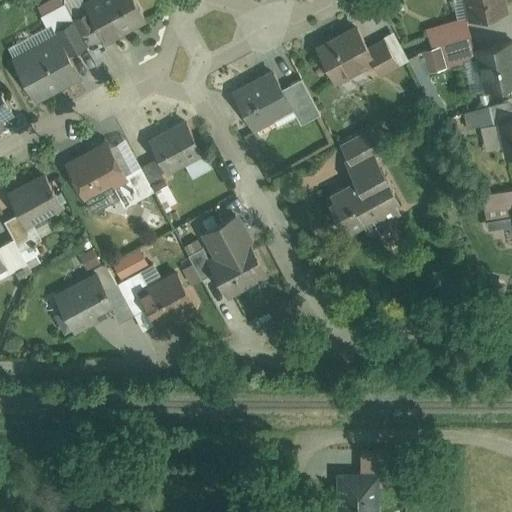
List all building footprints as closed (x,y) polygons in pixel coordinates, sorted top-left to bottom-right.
[(119,39),(149,23),(136,0),(95,0),(83,7),(79,0),(61,0),(62,0),(66,7),(90,55),(120,41),(119,39)] [(500,0),(466,0),(471,20),(504,17),(500,0)] [(58,37),(71,64),(90,55),(66,7),(41,19),(47,31),(53,28),(58,37)] [(471,20),(426,33),(432,53),(444,49),(449,68),(482,59),(471,20)] [(71,64),(58,37),(53,28),(47,31),(9,51),(15,62),(12,64),(35,107),(82,83),(71,64)] [(316,51),(337,89),(377,68),(368,51),(357,29),(316,51)] [(395,37),(368,51),(377,68),(383,78),(410,63),(395,37)] [(511,49),(511,47),(486,53),(495,94),(511,89),(511,49)] [(277,72),(237,92),(257,131),(293,113),(301,127),(321,117),(303,81),(286,89),(277,72)] [(0,127),(16,119),(0,89),(0,127)] [(511,103),(461,112),(465,138),(480,135),(483,153),(504,149),(505,159),(511,157),(511,103)] [(187,123),(150,143),(159,161),(168,179),(206,160),(187,123)] [(384,155),(372,131),(340,148),(352,171),(348,173),(355,186),(328,201),(349,241),(376,226),(382,238),(397,230),(393,224),(403,219),(399,212),(402,210),(375,159),(384,155)] [(129,181),(87,202),(94,218),(122,204),(125,211),(156,195),(143,170),(129,142),(113,150),(129,181)] [(110,144),(65,166),(84,204),(87,202),(129,181),(113,150),(110,144)] [(168,179),(159,161),(143,170),(156,195),(172,187),(168,179)] [(45,177),(8,197),(19,218),(27,232),(32,229),(40,242),(53,235),(46,223),(65,213),(45,177)] [(492,222),(511,220),(511,192),(484,196),(485,206),(461,208),(462,219),(492,216),(492,222)] [(165,213),(151,207),(145,221),(158,228),(165,213)] [(214,277),(226,301),(268,281),(236,216),(224,222),(218,209),(198,218),(207,237),(201,239),(207,250),(213,262),(208,265),(214,277)] [(4,226),(14,243),(28,269),(30,273),(50,262),(40,242),(32,229),(27,232),(19,218),(4,226)] [(14,243),(0,251),(0,259),(7,273),(0,276),(0,283),(28,269),(14,243)] [(201,283),(214,277),(208,265),(213,262),(207,250),(189,258),(201,283)] [(100,265),(93,251),(80,257),(88,271),(100,265)] [(122,281),(149,267),(141,251),(114,266),(122,281)] [(95,271),(97,276),(119,315),(115,317),(120,326),(135,318),(117,287),(106,265),(95,271)] [(139,294),(162,282),(154,267),(117,287),(135,318),(143,334),(156,327),(139,294)] [(156,327),(157,330),(175,321),(178,328),(199,317),(177,274),(162,282),(139,294),(156,327)] [(119,315),(97,276),(55,298),(63,313),(55,318),(65,338),(72,334),(74,338),(115,317),(119,315)] [(403,450),(363,450),(363,473),(403,473),(403,450)] [(341,474),(339,511),(384,511),(386,476),(341,474)]
